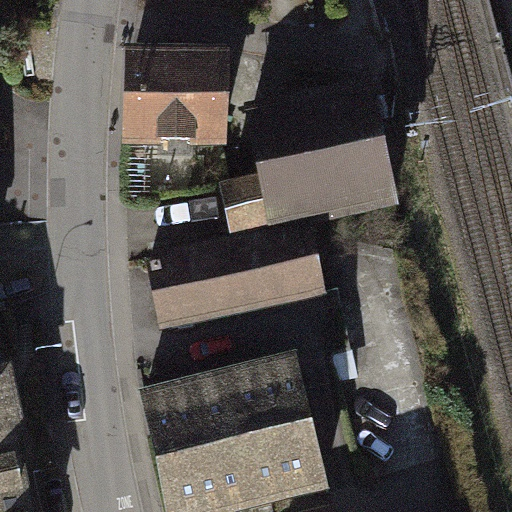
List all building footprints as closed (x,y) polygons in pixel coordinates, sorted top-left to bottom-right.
[(230,42),(123,40),(122,140),(229,142),(230,42)] [(221,182),(230,234),(311,215),(312,222),(402,201),(373,72),(243,101),(259,171),(221,182)] [(327,289),(312,222),(311,215),(230,234),(143,254),(160,330),(327,289)] [(295,346),(137,384),(167,511),(222,511),(329,486),(295,346)] [(26,511),(0,393),(0,511),(26,511)]
